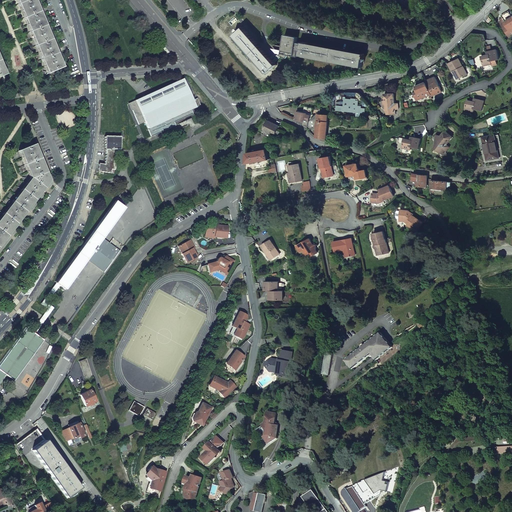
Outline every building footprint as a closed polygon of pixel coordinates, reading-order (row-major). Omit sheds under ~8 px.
[(15,0),(47,74),(63,67),(34,0),(15,0)] [(511,10),(511,9),(504,13),(506,17),(502,20),(511,35),(511,34),(511,10)] [(233,36),(267,73),(277,65),(274,62),(272,60),(243,27),(233,36)] [(272,60),(274,62),(281,56),(285,58),(287,55),(296,57),(298,49),(301,49),(301,47),(295,46),(297,37),(284,35),(281,50),(280,50),(279,53),(272,60)] [(301,49),(300,55),(362,66),(364,54),(302,42),(301,47),(301,49)] [(489,54),(481,56),(483,65),(492,64),(491,61),(499,59),(497,49),(489,51),(489,54)] [(462,67),(459,59),(448,64),(452,72),(453,72),(454,71),(458,79),(467,75),(463,66),(462,67)] [(442,92),(435,77),(426,81),(426,82),(429,90),(431,95),(432,96),(442,92)] [(144,122),(151,137),(175,126),(174,122),(193,114),(191,110),(200,105),(197,98),(192,100),(183,79),(129,103),(138,125),(144,122)] [(426,82),(415,87),(417,91),(413,93),(415,96),(416,96),(418,100),(431,95),(431,96),(432,96),(431,95),(429,90),(426,82)] [(359,105),(360,100),(357,99),(357,93),(348,93),(347,105),(345,105),(345,107),(338,107),(338,110),(367,112),(367,107),(363,107),(363,105),(359,105)] [(395,94),(385,94),(385,100),(381,103),(384,107),(386,105),(387,107),(388,114),(396,114),(396,109),(399,109),(399,104),(395,104),(395,94)] [(473,108),(481,110),(483,101),(475,99),(474,102),(473,101),(466,100),(464,109),(472,111),(473,108)] [(296,120),(308,123),(309,123),(309,122),(310,122),(311,115),(312,116),(313,112),(305,109),(304,113),(297,111),(296,120)] [(327,139),(330,114),(319,113),(310,124),(309,124),(309,129),(318,130),(317,138),(327,139)] [(266,126),(276,131),(279,126),(268,121),(266,126)] [(276,131),(266,126),(264,131),(274,135),(276,131)] [(452,136),(444,130),(440,135),(435,134),(435,139),(437,139),(437,141),(432,147),(439,152),(442,149),(444,150),(448,146),(445,144),(452,136)] [(323,148),(303,131),(314,150),(323,148)] [(502,157),(499,135),(483,137),(487,160),(502,157)] [(105,136),(105,150),(106,150),(106,154),(104,165),(98,164),(97,171),(114,174),(117,157),(117,150),(120,150),(121,137),(105,136)] [(413,140),(405,139),(404,148),(412,150),(412,147),(420,148),(422,138),(413,137),(413,140)] [(0,217),(0,246),(17,224),(50,181),(35,145),(18,151),(30,178),(0,217)] [(246,164),(268,159),(267,150),(247,154),(246,164)] [(320,159),(322,171),(323,171),(325,177),(334,175),(330,156),(320,159)] [(348,175),(356,174),(359,173),(360,178),(367,177),(366,169),(359,170),(358,163),(347,165),(348,175)] [(299,164),(288,166),(290,174),(291,174),(293,182),(302,181),(299,164)] [(418,181),(418,187),(427,188),(428,185),(428,179),(428,175),(414,173),(412,180),(418,181)] [(435,189),(447,190),(448,181),(438,181),(438,177),(432,176),(432,180),(432,186),(432,190),(435,190),(435,189)] [(383,200),(394,196),(390,186),(380,190),(381,192),(377,193),(373,193),(372,202),(379,203),(384,201),(383,200)] [(65,290),(86,260),(104,273),(120,251),(102,238),(124,208),(115,201),(55,283),(59,286),(65,290)] [(422,222),(412,215),(413,214),(408,211),(400,210),(399,219),(405,219),(408,222),(407,223),(406,224),(416,231),(422,222)] [(204,237),(226,239),(227,228),(215,227),(215,228),(212,228),(212,226),(205,230),(204,237)] [(384,231),(373,234),(375,244),(376,244),(377,246),(376,248),(377,255),(389,253),(386,239),(385,239),(384,231)] [(309,238),(297,246),(300,251),(303,250),(304,251),(303,252),(305,256),(310,254),(309,253),(310,252),(312,255),(317,252),(309,238)] [(352,238),(333,242),(335,251),(344,250),(345,257),(355,255),(352,238)] [(271,240),(262,245),(266,252),(267,252),(272,259),(279,254),(271,240)] [(178,248),(187,264),(197,258),(193,252),(191,247),(192,246),(190,241),(178,248)] [(229,271),(234,262),(225,258),(224,258),(222,261),(220,259),(218,259),(216,263),(208,266),(210,273),(218,271),(221,273),(224,268),(229,271)] [(268,281),(268,284),(266,286),(266,290),(271,290),(278,290),(279,281),(268,281)] [(31,331),(35,334),(54,308),(47,303),(59,286),(55,283),(40,304),(47,309),(31,331)] [(272,299),(283,300),(283,291),(278,290),(271,290),(270,294),(273,296),(272,299)] [(238,312),(232,326),(233,326),(230,333),(242,339),(243,337),(250,325),(245,322),(247,318),(246,316),(238,312)] [(0,380),(5,374),(14,381),(44,340),(35,334),(31,331),(27,328),(0,364),(0,380)] [(377,360),(393,347),(391,344),(381,333),(365,346),(361,349),(346,361),(353,370),(371,355),(373,356),(377,360)] [(234,370),(244,357),(235,350),(226,364),(234,370)] [(279,373),(288,375),(290,366),(290,363),(291,363),(293,353),(283,351),(281,361),(273,359),(270,362),(272,365),(272,366),(268,368),(271,372),(278,373),(279,373)] [(327,353),(322,374),(329,375),(333,354),(327,353)] [(92,375),(86,359),(79,362),(85,378),(92,375)] [(85,378),(87,384),(94,382),(92,375),(85,378)] [(226,384),(223,381),(213,376),(210,381),(212,382),(210,387),(215,389),(218,390),(219,391),(218,392),(224,398),(235,387),(230,381),(226,384)] [(91,391),(80,396),(85,407),(89,405),(90,406),(93,405),(92,403),(96,402),(91,391)] [(139,417),(144,408),(133,402),(128,411),(139,417)] [(207,416),(211,408),(201,403),(197,412),(195,413),(193,418),(197,420),(197,422),(202,424),(206,415),(207,416)] [(153,420),(156,414),(146,409),(143,415),(153,420)] [(264,425),(267,430),(266,436),(264,437),(269,443),(276,438),(278,430),(276,430),(277,425),(275,425),(277,414),(269,412),(267,423),(266,423),(264,425)] [(192,421),(203,426),(207,416),(206,415),(202,424),(197,422),(197,420),(193,418),(192,421)] [(69,428),(60,432),(67,442),(71,440),(78,437),(78,439),(79,438),(84,436),(82,433),(80,427),(78,424),(69,428)] [(38,426),(16,443),(25,454),(33,448),(72,498),(74,496),(73,494),(82,486),(46,439),(47,439),(38,426)] [(214,457),(220,451),(218,449),(224,443),(217,436),(211,443),(212,444),(206,449),(208,451),(201,458),(209,465),(215,458),(214,457)] [(160,491),(165,472),(156,469),(151,466),(147,471),(148,471),(146,474),(146,477),(151,481),(150,486),(155,488),(154,490),(160,491)] [(219,477),(223,487),(221,490),(228,495),(235,486),(234,486),(232,485),(230,480),(232,479),(234,478),(231,470),(221,474),(219,477)] [(341,491),(354,511),(359,511),(362,510),(367,507),(365,504),(380,495),(379,493),(383,491),(388,492),(391,481),(385,480),(387,471),(369,479),(341,491)] [(197,492),(202,478),(193,475),(192,478),(188,477),(185,484),(188,484),(186,489),(185,489),(186,499),(192,499),(192,496),(196,496),(197,494),(196,492),(197,492)] [(313,511),(328,511),(313,491),(304,498),(313,511)] [(260,511),(263,511),(267,495),(254,493),(251,510),(260,511)] [(8,497),(5,499),(2,500),(5,507),(12,504),(8,497)] [(281,499),(281,502),(279,502),(277,511),(284,511),(285,511),(286,511),(289,501),(281,499)] [(36,510),(31,511),(44,511),(43,509),(39,503),(34,506),(36,510)]
